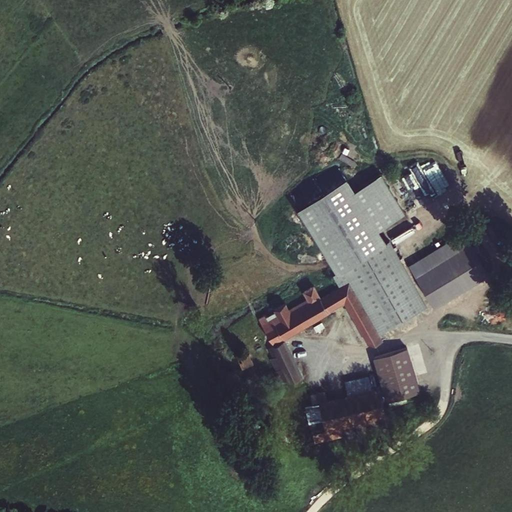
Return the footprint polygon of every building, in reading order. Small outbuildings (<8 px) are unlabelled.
[(453,187),(436,155),(409,170),(426,201),(453,187)] [(343,269),(385,241),(377,228),(404,211),(381,171),(354,189),(346,176),(297,206),(336,272),(343,269)] [(489,274),(465,232),(410,264),(434,307),(489,274)] [(385,241),(343,269),(349,280),(320,297),(313,284),(303,291),(307,298),(289,308),(286,302),(274,309),(275,310),(267,315),(266,314),(259,318),(273,342),(345,301),(368,343),(374,343),(382,339),(378,331),(425,304),(387,239),(385,241)] [(259,330),(253,319),(226,334),(232,346),(259,330)] [(305,384),(284,340),(268,348),(272,357),(270,357),(276,369),(274,370),(279,379),(282,415),(295,415),(292,388),(305,384)] [(390,352),(404,396),(419,391),(404,348),(390,352)] [(376,356),(391,401),(399,398),(404,396),(390,352),(389,350),(376,356)] [(243,368),(253,362),(249,353),(238,358),(243,368)] [(345,380),(348,395),(372,389),(368,374),(345,380)] [(343,427),(386,417),(386,415),(383,401),(379,387),(372,389),(348,395),(327,400),(325,390),(312,393),(314,403),(306,405),(315,442),(344,435),(343,427)] [(343,427),(344,435),(346,441),(355,439),(355,440),(391,431),(386,417),(343,427)]
